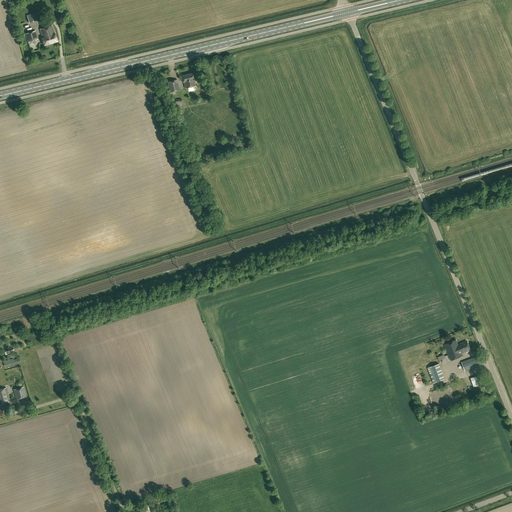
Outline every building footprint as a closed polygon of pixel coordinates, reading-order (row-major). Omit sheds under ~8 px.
[(37,12),(27,15),(30,23),(40,20),(37,12)] [(41,38),(44,45),(58,41),(56,34),(55,34),(53,25),(39,29),(42,38),(41,38)] [(35,31),(25,34),(28,42),(38,39),(35,31)] [(195,80),(193,73),(181,76),(183,82),(184,82),(185,89),(196,86),(194,80),(195,80)] [(179,90),(177,79),(167,82),(170,92),(179,90)] [(467,341),(458,345),(456,340),(444,345),(451,361),(463,356),(462,353),(470,350),(467,341)] [(462,362),(465,371),(484,364),(481,355),(462,362)] [(5,367),(21,362),(19,358),(13,360),(13,358),(3,361),(5,367)] [(440,365),(439,364),(427,368),(433,383),(445,379),(440,365)] [(471,378),(474,388),(484,384),(481,375),(471,378)] [(0,389),(0,404),(11,402),(6,387),(0,389)] [(24,387),(14,390),(16,400),(26,397),(24,387)]
